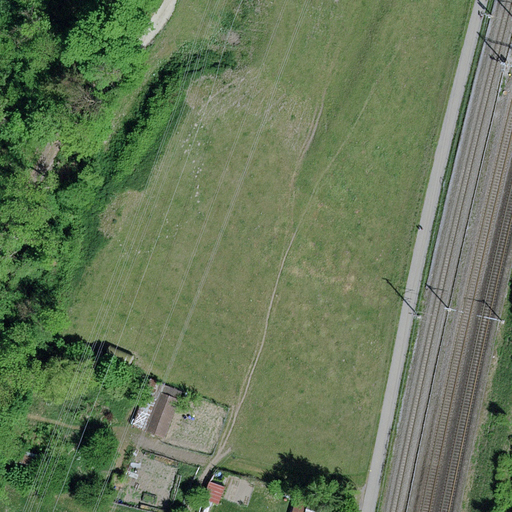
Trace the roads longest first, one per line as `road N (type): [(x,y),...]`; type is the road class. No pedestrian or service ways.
road 1 (track): [(366,511),(481,0)]
road 2 (track): [(0,239),(16,224),(41,167),(164,0)]
